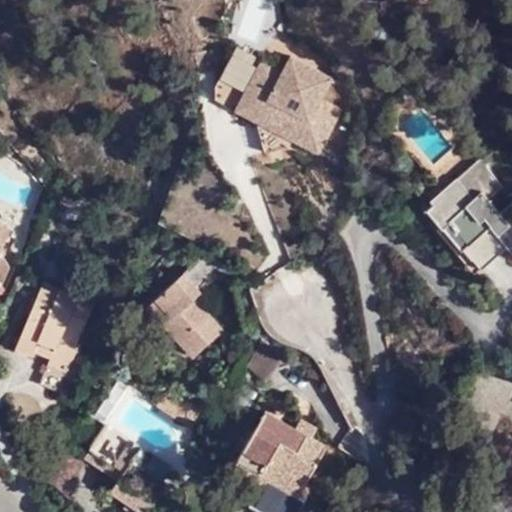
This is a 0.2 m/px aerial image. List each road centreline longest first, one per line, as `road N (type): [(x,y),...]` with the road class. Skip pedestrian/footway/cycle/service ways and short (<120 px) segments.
road 1 (residential): [(382,429),(389,368),(367,251),(381,234),(403,244),(476,321)]
road 2 (residential): [(382,429),(300,302)]
